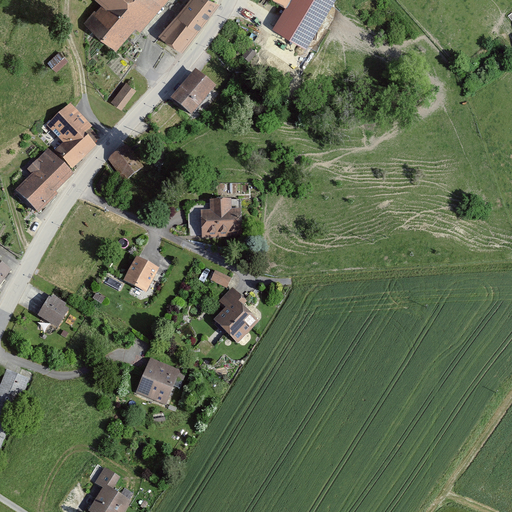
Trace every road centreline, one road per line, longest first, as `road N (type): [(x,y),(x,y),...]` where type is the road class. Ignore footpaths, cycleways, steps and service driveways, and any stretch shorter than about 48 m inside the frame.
road 1 (tertiary): [(0,329),(75,188),(232,0)]
road 2 (track): [(422,511),(511,391)]
